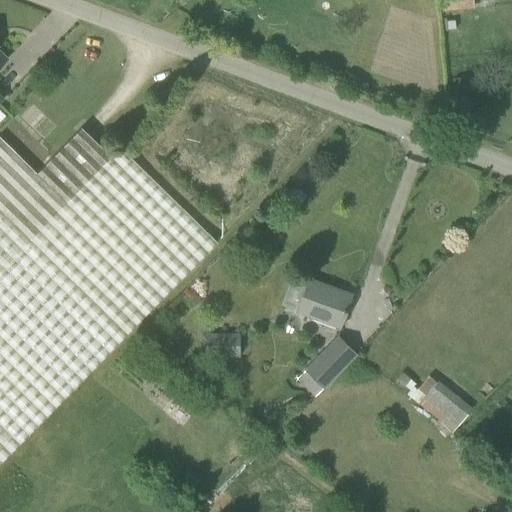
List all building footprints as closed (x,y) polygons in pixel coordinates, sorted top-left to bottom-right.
[(441,0),(442,11),(474,8),(473,0),(441,0)] [(0,464),(132,328),(217,242),(128,156),(119,147),(111,156),(81,127),(36,173),(0,137),(0,464)] [(330,287),(309,279),(297,310),(340,326),(351,295),(350,294),(348,298),(329,291),(330,287)] [(209,333),(209,356),(240,356),(240,333),(209,333)] [(304,369),(305,370),(324,388),(358,354),(342,338),(322,358),(319,354),(304,369)] [(452,432),(459,424),(471,409),(437,381),(436,382),(429,376),(417,390),(413,387),(406,395),(452,432)]
